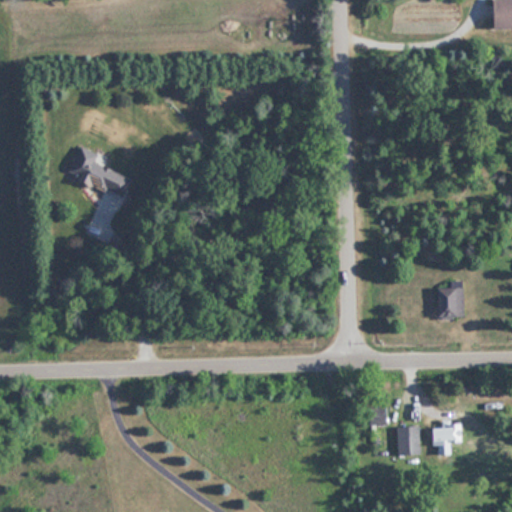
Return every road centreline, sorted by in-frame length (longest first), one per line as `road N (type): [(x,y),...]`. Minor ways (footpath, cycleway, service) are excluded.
road 1 (residential): [(511,361),(0,369)]
road 2 (residential): [(352,366),(342,0)]
